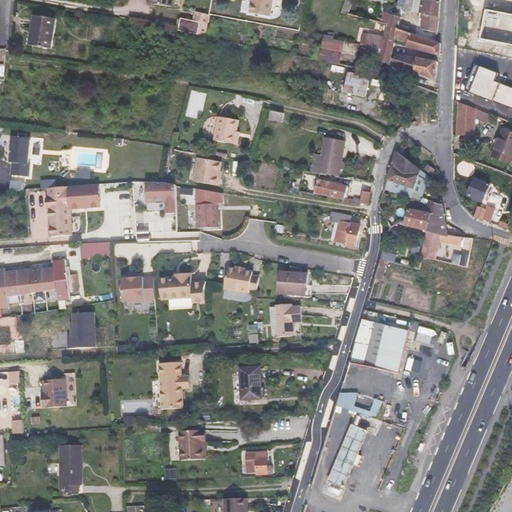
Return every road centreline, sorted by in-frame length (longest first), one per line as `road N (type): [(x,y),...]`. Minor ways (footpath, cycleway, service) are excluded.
road 1 (residential): [(367,268),(296,511)]
road 2 (primary): [(511,295),(419,511)]
road 3 (residential): [(445,131),(393,141),(373,204),(367,268)]
road 4 (primary): [(441,511),(511,347)]
road 5 (residential): [(201,245),(275,248),(367,268)]
road 6 (unknown): [(198,367),(208,345),(345,345)]
road 7 (residential): [(445,131),(458,216),(503,236)]
road 8 (residential): [(451,0),(445,131)]
